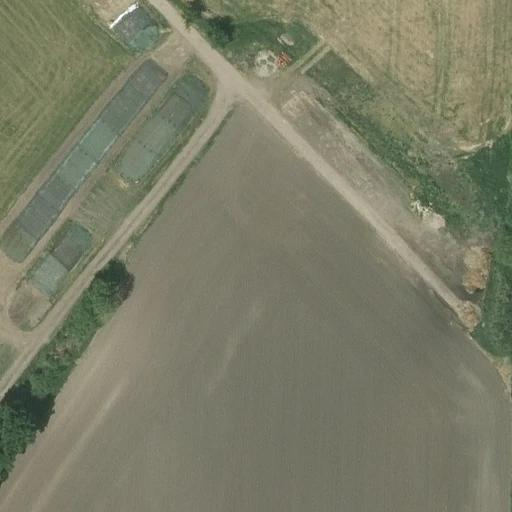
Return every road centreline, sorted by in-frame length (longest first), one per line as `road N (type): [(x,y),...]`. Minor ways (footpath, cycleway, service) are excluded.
road 1 (track): [(228,72),(228,101),(209,131),(0,411)]
road 2 (track): [(338,184),(158,0)]
